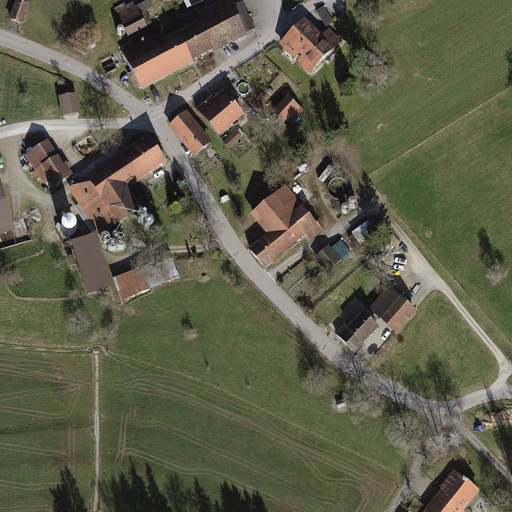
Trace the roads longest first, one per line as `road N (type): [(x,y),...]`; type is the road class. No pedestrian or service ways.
road 1 (tertiary): [(152,119),(251,269),(357,373),(444,413),(511,394)]
road 2 (track): [(510,372),(374,207),(264,284)]
road 3 (tertiary): [(152,119),(67,63),(0,37)]
